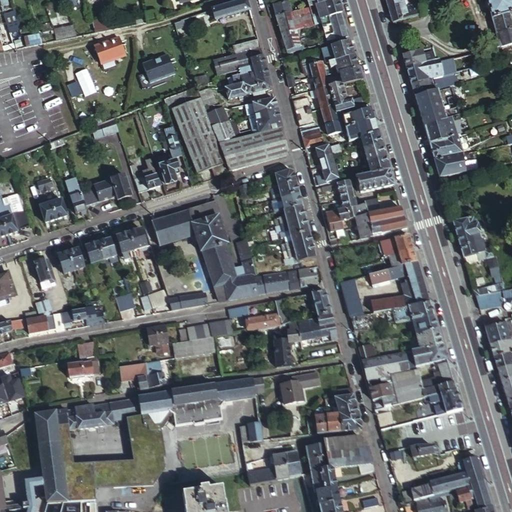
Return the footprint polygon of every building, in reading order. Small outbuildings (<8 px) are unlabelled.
[(62,0),(65,8),(80,4),(78,0),(62,0)] [(251,10),(248,0),(245,0),(213,11),(217,21),(251,10)] [(287,0),(274,4),(278,16),(292,12),(288,0),(287,0)] [(337,0),(334,0),(318,5),(316,5),(320,19),(329,16),(337,40),(349,37),(337,0)] [(391,0),(387,1),(393,23),(423,14),(421,9),(405,14),(401,3),(398,4),(396,0),(391,0)] [(511,0),(486,0),(499,44),(494,45),(496,50),(510,46),(511,45),(511,23),(509,15),(511,14),(511,0)] [(278,16),(289,54),(301,50),(292,18),(300,15),(299,10),(292,12),(278,16)] [(10,36),(21,32),(16,12),(4,15),(10,36)] [(145,15),(147,22),(156,21),(154,13),(145,15)] [(89,23),(92,34),(109,30),(106,18),(89,23)] [(51,32),(54,41),(73,37),(70,27),(51,32)] [(41,38),(43,44),(54,41),(51,32),(48,33),(48,35),(41,38)] [(261,47),(259,39),(244,44),(246,52),(261,47)] [(118,40),(94,48),(101,66),(124,57),(119,44),(118,40)] [(10,44),(12,50),(19,49),(16,42),(10,44)] [(350,42),(322,49),(326,64),(329,63),(354,56),(350,42)] [(246,52),(244,44),(234,46),(236,55),(246,52)] [(269,77),(261,47),(246,52),(236,55),(215,61),(219,75),(239,69),(241,75),(244,85),(269,77)] [(403,56),(406,69),(426,64),(422,51),(403,56)] [(323,64),(321,56),(310,58),(302,60),(301,62),(304,74),(306,75),(312,74),(313,77),(326,74),(323,64)] [(358,68),(354,56),(329,63),(331,69),(335,68),(338,75),(340,74),(358,68)] [(168,59),(145,67),(151,85),(174,77),(168,59)] [(406,69),(412,85),(433,80),(431,71),(441,69),(440,64),(439,60),(436,61),(426,64),(406,69)] [(457,76),(457,74),(453,61),(443,63),(440,64),(441,69),(431,71),(433,80),(434,81),(457,76)] [(191,68),(198,88),(206,85),(200,65),(191,68)] [(362,81),(358,68),(340,74),(341,76),(334,78),(337,86),(340,86),(362,81)] [(326,74),(313,77),(317,91),(329,88),(327,78),(326,74)] [(231,88),(226,90),(229,101),(247,96),(244,85),(241,75),(229,79),(231,88)] [(460,84),(457,76),(434,81),(436,91),(437,91),(445,89),(453,86),(460,84)] [(244,85),(247,96),(272,88),(269,77),(244,85)] [(412,85),(415,97),(436,91),(434,81),(433,80),(412,85)] [(300,81),(289,84),(292,97),(306,93),(303,84),(296,86),(295,84),(300,82),(300,81)] [(337,86),(329,88),(336,112),(353,108),(353,106),(350,106),(349,101),(345,102),(340,86),(337,86)] [(456,100),(453,86),(445,89),(449,102),(456,100)] [(329,88),(317,91),(328,132),(328,135),(346,131),(345,127),(344,122),(339,124),(337,117),(336,112),(329,88)] [(214,174),(229,169),(221,145),(236,141),(234,137),(229,123),(214,129),(208,115),(205,110),(200,97),(197,89),(164,101),(168,112),(173,110),(198,173),(212,168),(214,174)] [(415,97),(424,127),(439,123),(446,121),(437,91),(436,91),(415,97)] [(354,99),(356,107),(369,104),(367,96),(354,99)] [(307,98),(293,101),(300,127),(314,124),(307,98)] [(254,116),(278,109),(275,99),(252,106),(244,107),(247,118),(249,117),(254,116)] [(214,106),(205,110),(208,115),(217,112),(214,106)] [(260,134),(282,127),(278,109),(254,116),(260,134)] [(344,122),(345,127),(374,120),(371,109),(342,116),(344,122)] [(214,129),(229,123),(223,110),(217,112),(208,115),(214,129)] [(260,134),(254,116),(249,117),(254,135),(260,134)] [(116,120),(93,129),(98,140),(120,131),(116,120)] [(345,127),(346,131),(348,139),(360,136),(378,132),(374,120),(345,127)] [(452,138),(446,121),(439,123),(441,131),(442,131),(445,140),(452,138)] [(424,127),(430,144),(443,140),(445,140),(442,131),(441,131),(439,123),(424,127)] [(229,169),(230,171),(289,154),(282,127),(260,134),(254,135),(252,136),(249,137),(240,140),(236,141),(221,145),(229,169)] [(319,127),(301,132),(302,138),(320,133),(319,127)] [(178,146),(179,145),(173,129),(165,131),(167,137),(168,136),(169,140),(167,140),(169,145),(171,145),(172,147),(171,148),(174,157),(181,154),(178,146)] [(378,132),(360,136),(363,148),(381,143),(378,132)] [(320,133),(302,138),(305,149),(316,146),(323,144),(320,133)] [(452,157),(461,155),(463,154),(462,151),(458,136),(452,138),(445,140),(443,140),(445,150),(450,149),(452,157)] [(65,140),(51,145),(52,150),(67,145),(65,140)] [(430,144),(435,161),(452,157),(450,149),(445,150),(443,140),(430,144)] [(327,143),(323,144),(316,146),(321,165),(332,162),(327,143)] [(381,143),(363,148),(368,163),(386,158),(381,143)] [(503,163),(511,162),(507,144),(502,146),(499,146),(503,163)] [(154,154),(157,165),(161,164),(167,183),(176,180),(174,175),(180,173),(175,160),(162,164),(158,153),(154,154)] [(435,161),(440,178),(465,172),(461,155),(452,157),(435,161)] [(390,171),(386,158),(368,163),(371,175),(390,171)] [(332,162),(321,165),(325,176),(326,182),(337,179),(332,162)] [(288,171),(275,175),(278,187),(297,182),(294,173),(288,171)] [(394,185),(390,171),(371,175),(356,178),(360,193),(394,185)] [(136,179),(140,192),(160,186),(156,172),(145,175),(145,176),(136,179)] [(119,177),(112,179),(118,195),(119,199),(133,194),(126,175),(119,177)] [(317,178),(319,185),(327,183),(326,182),(325,176),(317,178)] [(50,177),(39,180),(41,189),(44,188),(45,190),(51,188),(50,186),(53,185),(50,177)] [(118,195),(112,179),(96,184),(97,188),(82,192),(87,206),(118,195)] [(350,181),(338,183),(340,192),(352,189),(350,181)] [(247,184),(239,187),(243,199),(250,196),(247,184)] [(279,189),(281,199),(300,194),(297,185),(279,189)] [(352,189),(340,192),(342,200),(354,198),(352,189)] [(0,209),(3,218),(9,236),(19,232),(18,229),(30,225),(25,211),(13,215),(10,205),(5,206),(0,191),(0,190),(0,209)] [(82,192),(82,190),(77,192),(78,194),(73,196),(79,212),(83,211),(85,214),(88,213),(87,209),(88,209),(87,206),(82,192)] [(281,199),(284,210),(303,205),(300,194),(281,199)] [(354,198),(342,200),(344,209),(356,206),(354,198)] [(62,199),(41,206),(46,223),(68,216),(62,199)] [(381,213),(378,200),(365,203),(367,211),(368,216),(376,214),(381,213)] [(202,252),(204,251),(225,244),(227,244),(219,217),(221,216),(216,203),(153,223),(160,246),(196,234),(202,252)] [(367,211),(365,203),(356,206),(344,209),(339,210),(341,221),(359,217),(358,213),(361,212),(367,211)] [(280,218),(281,225),(307,219),(303,205),(284,210),(286,216),(280,218)] [(0,238),(9,236),(3,218),(0,209),(0,238)] [(407,229),(401,209),(385,212),(390,232),(407,229)] [(345,237),(341,221),(339,210),(327,213),(332,231),(334,230),(336,239),(341,238),(345,237)] [(368,216),(367,211),(361,212),(363,219),(356,221),(358,230),(371,227),(368,216)] [(385,212),(381,213),(376,214),(382,234),(390,232),(385,212)] [(382,234),(376,214),(368,216),(371,227),(373,236),(382,234)] [(476,221),(473,217),(453,222),(461,246),(482,240),(476,221)] [(290,231),(291,237),(310,232),(307,219),(281,225),(283,232),(290,231)] [(361,239),(373,236),(371,227),(358,230),(361,239)] [(142,229),(130,233),(136,251),(148,247),(142,229)] [(310,232),(291,237),(293,244),(287,246),(288,251),(314,245),(310,232)] [(136,251),(130,233),(117,237),(125,260),(130,259),(128,253),(136,251)] [(398,253),(413,249),(409,235),(394,239),(397,250),(388,253),(389,255),(398,253)] [(110,239),(98,243),(104,261),(110,259),(111,263),(118,261),(110,239)] [(461,246),(464,257),(477,254),(480,261),(488,259),(485,250),(482,240),(461,246)] [(225,244),(204,251),(220,303),(258,295),(254,275),(257,275),(255,268),(256,268),(254,260),(250,247),(249,242),(239,244),(243,264),(233,268),(225,244)] [(104,261),(98,243),(87,246),(92,264),(104,261)] [(314,245),(288,251),(290,258),(292,264),(317,258),(314,245)] [(485,250),(488,259),(495,257),(493,248),(485,250)] [(79,249),(69,252),(75,270),(84,267),(82,261),(79,250),(79,249)] [(401,268),(418,263),(413,249),(398,253),(389,255),(391,261),(390,261),(392,270),(401,268)] [(75,270),(69,252),(59,255),(65,274),(75,270)] [(494,279),(501,276),(495,257),(488,259),(494,279)] [(46,261),(34,265),(41,287),(56,283),(50,263),(47,264),(46,261)] [(410,283),(423,279),(418,263),(401,268),(403,277),(404,282),(409,280),(410,283)] [(289,271),(292,289),(318,284),(316,272),(310,273),(309,268),(289,271)] [(403,277),(401,268),(392,270),(389,271),(392,280),(403,277)] [(254,275),(258,295),(282,291),(292,289),(289,271),(279,273),(257,277),(257,275),(254,275)] [(389,271),(365,277),(365,280),(368,279),(370,284),(374,282),(375,284),(392,280),(389,271)] [(8,273),(0,275),(0,306),(9,303),(8,297),(15,294),(8,273)] [(496,288),(504,285),(501,276),(494,279),(496,288)] [(342,283),(351,318),(365,315),(356,279),(342,283)] [(409,307),(430,303),(423,279),(410,283),(405,285),(404,285),(403,285),(406,296),(408,306),(409,307)] [(476,298),(503,293),(506,292),(504,285),(496,288),(475,293),(476,298)] [(511,290),(506,292),(503,293),(504,298),(511,296),(511,290)] [(171,304),(171,301),(167,291),(151,297),(155,309),(171,304)] [(326,291),(313,294),(319,318),(332,315),(326,291)] [(504,298),(503,293),(476,298),(480,310),(505,305),(504,298)] [(129,310),(136,308),(132,294),(124,296),(129,310)] [(174,311),(208,305),(206,295),(171,301),(171,304),(174,311)] [(389,310),(392,309),(406,307),(406,296),(387,300),(389,310)] [(147,311),(155,309),(151,297),(143,299),(147,311)] [(283,299),(276,300),(279,314),(280,321),(286,320),(283,299)] [(48,300),(35,303),(38,312),(51,309),(48,300)] [(374,302),(375,313),(389,310),(387,300),(374,302)] [(401,321),(412,323),(434,318),(430,303),(409,307),(408,306),(406,307),(392,309),(395,323),(401,321)] [(88,327),(105,324),(103,313),(105,313),(104,305),(101,306),(87,308),(84,309),(86,320),(86,321),(88,327)] [(229,309),(229,313),(230,317),(249,314),(248,306),(229,309)] [(62,331),(66,331),(64,324),(86,321),(86,320),(84,309),(70,311),(57,313),(62,331)] [(25,318),(35,317),(34,310),(24,312),(25,318)] [(57,332),(62,331),(57,313),(37,316),(35,317),(25,318),(10,321),(12,329),(28,327),(29,334),(57,329),(57,332)] [(248,319),(251,331),(281,325),(280,321),(279,314),(248,319)] [(351,318),(355,332),(371,328),(368,314),(365,315),(351,318)] [(332,342),(338,341),(332,317),(318,320),(322,338),(331,336),(332,342)] [(318,320),(318,318),(307,320),(311,340),(322,338),(318,320)] [(412,323),(416,336),(438,330),(434,318),(412,323)] [(231,321),(231,320),(188,328),(188,329),(191,341),(216,337),(234,334),(231,321)] [(307,320),(297,322),(301,342),(311,340),(307,320)] [(484,322),(491,346),(511,340),(511,321),(495,325),(494,320),(484,322)] [(0,336),(13,333),(12,329),(10,321),(0,323),(0,336)] [(281,325),(282,332),(286,331),(288,345),(301,342),(297,322),(289,324),(288,324),(281,325)] [(165,327),(147,330),(150,347),(156,346),(167,344),(168,344),(165,327)] [(191,341),(188,329),(180,330),(181,330),(183,343),(191,341)] [(420,351),(443,346),(438,330),(416,336),(420,351)] [(272,334),(277,356),(290,354),(288,345),(286,331),(282,332),(272,334)] [(191,341),(183,343),(174,344),(176,358),(218,350),(216,337),(191,341)] [(511,340),(491,346),(494,357),(511,352),(511,340)] [(80,359),(96,356),(94,343),(78,346),(80,359)] [(168,352),(167,344),(156,346),(157,354),(168,352)] [(361,357),(375,354),(373,346),(359,349),(361,357)] [(413,352),(415,365),(446,359),(443,346),(420,351),(413,352)] [(397,405),(428,398),(437,395),(435,387),(454,382),(448,364),(439,367),(440,370),(438,371),(439,373),(436,374),(436,378),(420,382),(415,365),(413,352),(376,359),(362,362),(367,381),(370,381),(380,379),(389,377),(391,384),(397,405)] [(511,352),(494,357),(498,370),(511,367),(511,366),(511,352)] [(0,367),(13,363),(10,354),(0,356),(0,367)] [(277,356),(279,368),(293,366),(290,354),(277,356)] [(101,373),(98,360),(81,363),(80,361),(75,362),(76,364),(67,366),(70,379),(101,373)] [(149,376),(162,373),(160,361),(147,363),(148,369),(149,376)] [(139,379),(141,389),(149,388),(147,382),(146,376),(144,377),(143,370),(148,369),(147,363),(119,368),(121,382),(130,381),(130,378),(139,377),(139,379)] [(498,370),(505,393),(511,390),(511,367),(498,370)] [(31,375),(30,369),(21,370),(21,372),(22,379),(28,378),(27,376),(31,375)] [(147,382),(149,388),(166,385),(164,373),(162,373),(149,376),(148,376),(149,382),(147,382)] [(19,376),(12,377),(13,387),(20,386),(19,376)] [(265,393),(263,378),(254,380),(256,395),(265,393)] [(382,386),(380,379),(370,381),(372,388),(382,386)] [(256,397),(256,395),(254,380),(188,390),(139,398),(56,413),(35,416),(44,478),(45,485),(48,503),(62,502),(97,500),(95,487),(154,482),(166,467),(164,455),(167,454),(162,427),(174,414),(176,426),(223,419),(221,407),(225,401),(256,397)] [(303,382),(283,386),(286,407),(306,404),(303,382)] [(437,395),(456,391),(454,382),(435,387),(437,395)] [(369,389),(372,401),(391,397),(388,385),(382,386),(372,388),(369,389)] [(339,397),(353,395),(352,389),(338,391),(339,397)] [(438,416),(447,414),(462,410),(456,391),(437,395),(428,398),(429,402),(433,401),(434,404),(443,401),(444,404),(435,406),(438,416)] [(359,431),(362,427),(353,395),(339,397),(334,398),(339,414),(327,415),(325,403),(322,404),(321,405),(319,406),(318,407),(316,409),(315,410),(315,412),(315,413),(314,415),(315,417),(317,435),(359,431)] [(376,414),(380,430),(395,426),(391,410),(376,414)] [(310,436),(317,435),(315,417),(308,418),(310,436)] [(252,443),(263,441),(261,423),(249,425),(250,427),(252,443)] [(252,443),(250,427),(241,428),(243,443),(252,443)] [(36,462),(32,435),(22,437),(26,463),(36,462)] [(187,461),(231,460),(231,437),(186,438),(187,461)] [(373,465),(366,442),(360,437),(325,441),(326,445),(327,458),(328,465),(329,470),(333,470),(358,467),(372,466),(373,465)] [(327,458),(326,445),(313,446),(306,447),(308,461),(327,458)] [(419,447),(410,448),(413,459),(432,455),(439,458),(441,458),(439,450),(437,446),(433,446),(419,447)] [(446,456),(446,453),(445,448),(442,446),(437,446),(439,450),(441,458),(446,456)] [(296,451),(285,453),(288,478),(300,476),(296,451)] [(273,455),(273,456),(275,470),(277,480),(288,478),(285,453),(273,455)] [(328,465),(327,458),(308,461),(311,474),(311,477),(321,475),(321,473),(320,466),(328,465)] [(484,483),(476,459),(467,462),(465,465),(468,474),(471,486),(484,483)] [(256,464),(246,465),(247,475),(258,473),(256,464)] [(324,491),(337,489),(333,470),(329,470),(328,465),(320,466),(321,473),(325,472),(326,481),(323,482),(324,491)] [(373,473),(372,466),(358,467),(359,474),(373,473)] [(258,473),(247,475),(247,476),(248,486),(253,485),(275,481),(277,480),(275,470),(258,473)] [(317,493),(324,491),(323,482),(326,481),(325,472),(321,473),(321,475),(311,477),(315,493),(317,493)] [(471,486),(468,474),(461,476),(449,479),(451,491),(471,486)] [(29,503),(6,506),(6,511),(30,508),(29,511),(35,511),(36,508),(33,486),(45,485),(44,478),(26,481),(29,503)] [(448,492),(451,491),(449,479),(430,484),(432,489),(415,493),(417,500),(422,499),(424,498),(432,496),(445,493),(448,492)] [(487,494),(484,483),(471,486),(472,488),(469,489),(472,498),(475,498),(487,494)] [(203,492),(186,494),(188,511),(227,511),(224,489),(211,491),(211,487),(203,488),(203,492)] [(339,501),(337,489),(324,491),(317,493),(320,505),(339,501)] [(472,498),(469,489),(455,492),(458,504),(465,502),(470,500),(475,499),(475,498),(472,498)] [(475,499),(470,500),(465,502),(467,511),(490,504),(487,494),(475,498),(475,499)] [(422,499),(417,500),(416,501),(417,507),(416,507),(417,511),(425,511),(424,505),(422,499)] [(363,503),(364,510),(379,507),(376,500),(363,503)] [(434,503),(435,511),(445,511),(446,511),(443,500),(434,503)] [(341,511),(339,501),(320,505),(321,511),(341,511)] [(424,505),(425,511),(435,511),(434,503),(429,504),(424,505)]
